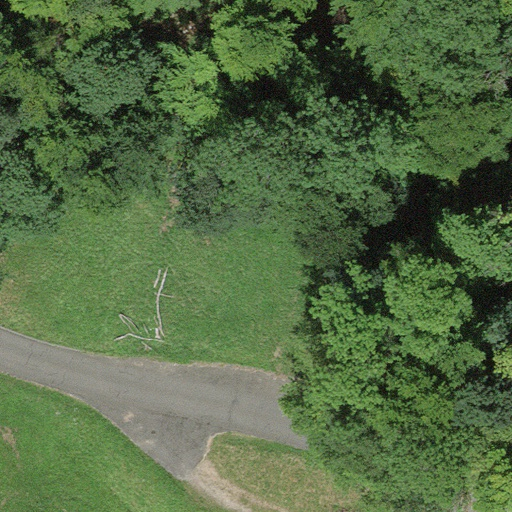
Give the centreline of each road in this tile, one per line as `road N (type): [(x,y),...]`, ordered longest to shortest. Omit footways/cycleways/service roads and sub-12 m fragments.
road 1 (track): [(0,343),(127,381),(319,418),(484,492),(503,511)]
road 2 (track): [(253,511),(210,486),(127,381)]
